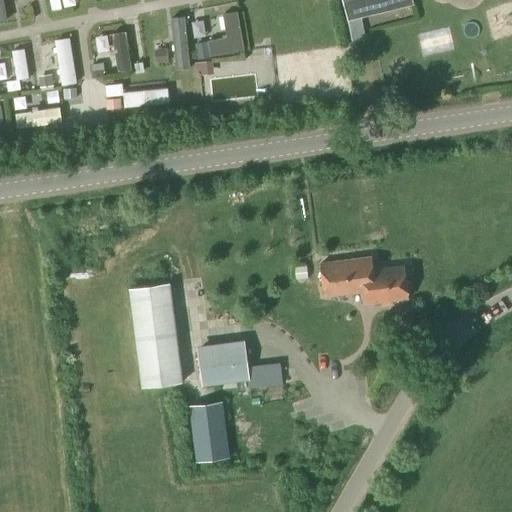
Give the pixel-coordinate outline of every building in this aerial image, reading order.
[(4,0),(0,0),(0,25),(9,23),(4,0)] [(341,0),(347,22),(351,41),(365,38),(361,18),(411,5),(409,0),(341,0)] [(226,39),(207,42),(210,58),(243,53),(236,14),(222,16),(226,39)] [(170,22),(176,73),(190,71),(184,21),(170,22)] [(128,34),(111,36),(118,78),(134,75),(128,34)] [(67,40),(55,42),(64,89),(76,86),(67,40)] [(24,50),(11,53),(18,87),(31,85),(24,50)] [(164,90),(124,94),(126,113),(166,109),(164,90)] [(57,106),(16,114),(19,133),(60,125),(57,106)] [(373,270),(372,257),(320,264),(324,297),(361,292),(363,305),(407,299),(403,266),(373,270)] [(295,280),(307,279),(306,266),(294,267),(295,280)] [(141,388),(182,383),(169,283),(128,289),(141,388)] [(247,366),(245,342),(230,343),(231,346),(208,349),(208,346),(195,348),(200,386),(247,380),(248,390),(283,386),(281,362),(247,366)] [(187,405),(194,463),(229,458),(222,400),(187,405)]
